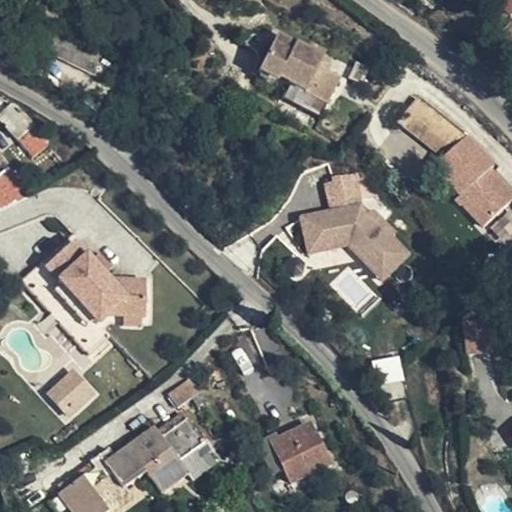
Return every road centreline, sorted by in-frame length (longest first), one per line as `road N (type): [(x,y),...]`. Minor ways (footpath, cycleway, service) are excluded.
road 1 (residential): [(433,511),(353,383),(259,305),(81,124),(0,83)]
road 2 (residential): [(368,0),(511,130)]
